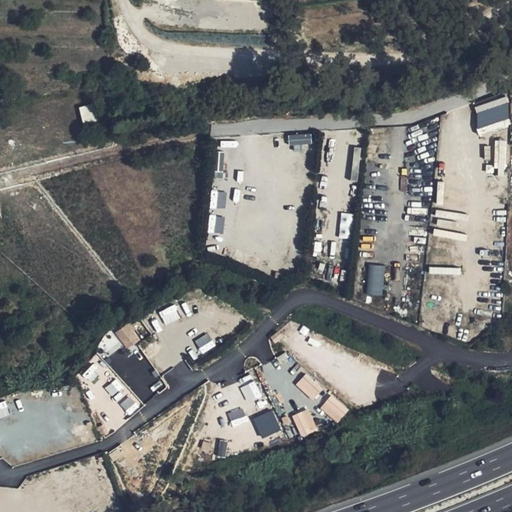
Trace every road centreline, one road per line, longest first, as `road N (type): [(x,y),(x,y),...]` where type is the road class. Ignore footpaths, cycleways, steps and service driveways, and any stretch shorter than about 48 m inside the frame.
road 1 (unclassified): [(511,360),(471,359),(306,297),(109,447),(0,477)]
road 2 (unclassified): [(511,76),(412,116),(213,132)]
road 3 (motorway): [(511,457),(370,511)]
